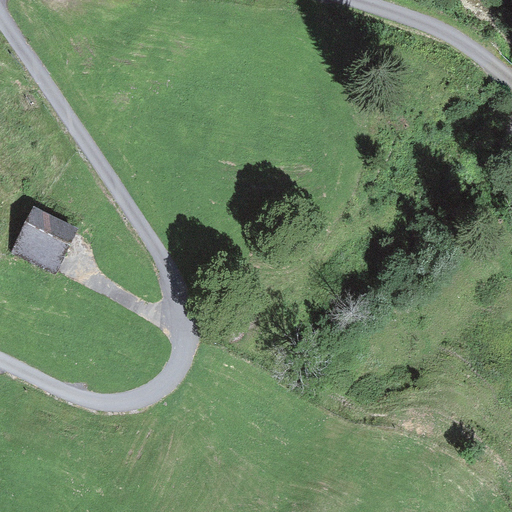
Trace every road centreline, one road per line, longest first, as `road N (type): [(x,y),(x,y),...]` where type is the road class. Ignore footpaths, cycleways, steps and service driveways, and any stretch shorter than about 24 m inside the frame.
road 1 (track): [(0,361),(52,387),(123,402),(167,380),(186,338),(166,266),(0,14)]
road 2 (track): [(353,0),(451,36),(511,80)]
